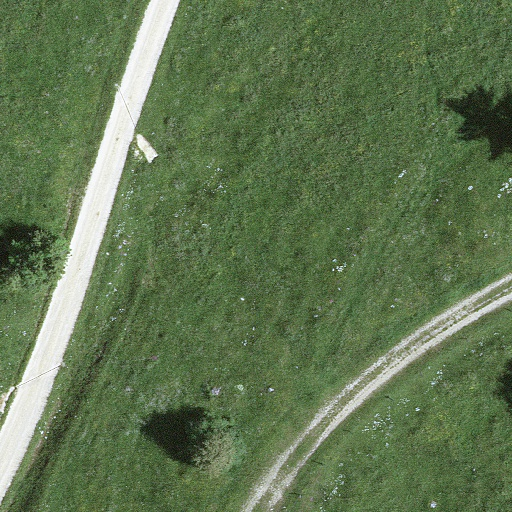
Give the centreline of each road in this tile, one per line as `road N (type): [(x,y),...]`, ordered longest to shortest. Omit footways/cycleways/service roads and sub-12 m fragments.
road 1 (track): [(163,0),(74,290),(0,469)]
road 2 (track): [(511,287),(407,351),(337,408),(258,511)]
